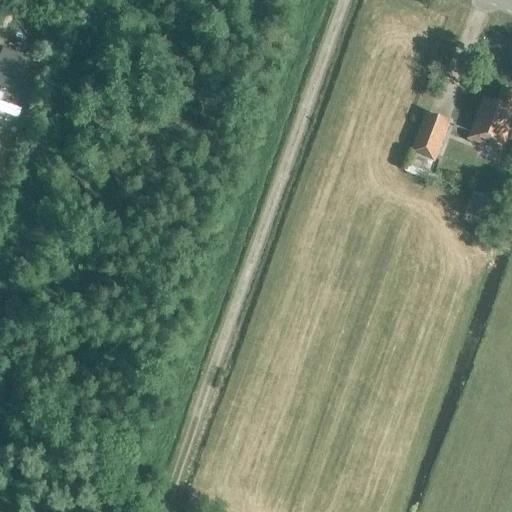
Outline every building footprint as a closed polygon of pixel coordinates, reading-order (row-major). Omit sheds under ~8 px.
[(53,56),(65,24),(44,16),(33,49),(53,56)] [(0,90),(35,102),(47,65),(0,50),(0,49),(0,90)] [(511,117),(511,114),(511,94),(500,90),(494,105),(482,100),(467,140),(500,153),(511,121),(511,117)] [(433,163),(449,124),(424,116),(410,154),(433,163)] [(486,198),(503,204),(509,187),(492,181),(486,198)] [(503,204),(486,198),(471,193),(461,221),(476,226),(472,237),(489,243),(503,204)]
